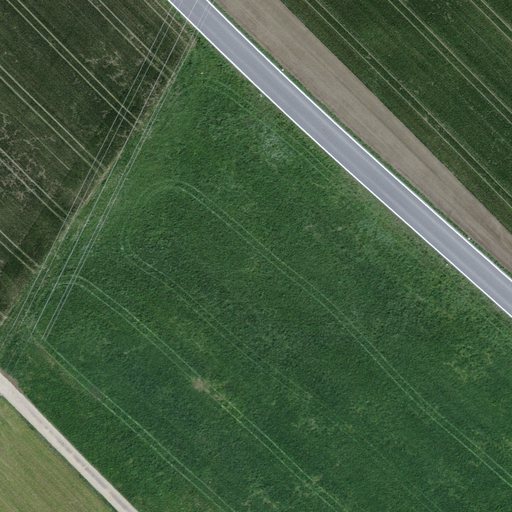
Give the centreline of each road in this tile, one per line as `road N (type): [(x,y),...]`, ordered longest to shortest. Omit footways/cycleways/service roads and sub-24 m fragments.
road 1 (secondary): [(185,0),(511,303)]
road 2 (track): [(0,399),(110,511)]
